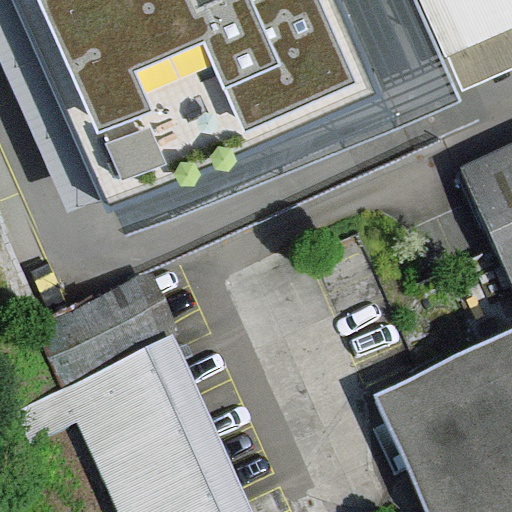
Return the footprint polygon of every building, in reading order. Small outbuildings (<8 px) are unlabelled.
[(373,92),(332,0),(16,0),(107,207),(373,92)] [(511,0),(430,0),(464,75),(511,53),(511,0)] [(511,154),(466,174),(511,277),(511,154)] [(151,276),(34,328),(116,511),(242,511),(167,341),(178,336),(151,276)] [(511,511),(511,340),(378,399),(428,511),(511,511)]
